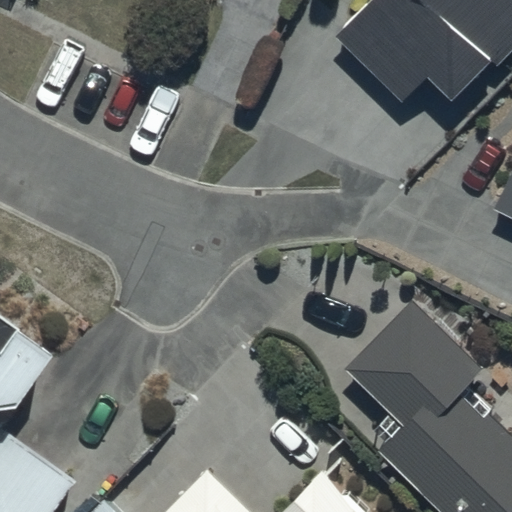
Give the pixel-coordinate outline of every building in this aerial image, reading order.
[(505,69),(511,61),(511,0),(385,0),(340,39),(414,107),(436,83),(460,106),(500,64),(505,69)] [(511,188),(501,211),(511,215),(511,188)] [(408,422),(383,446),(448,511),(511,511),(511,427),(498,413),(494,416),(468,389),(493,364),(427,297),(355,368),(408,422)] [(0,511),(52,511),(70,489),(0,436),(0,429),(43,373),(0,340),(0,511)] [(250,511),(210,472),(171,511),(362,511),(325,475),(288,511),(250,511)]
